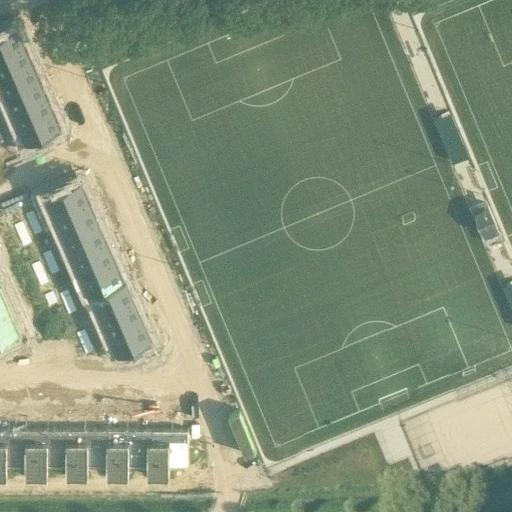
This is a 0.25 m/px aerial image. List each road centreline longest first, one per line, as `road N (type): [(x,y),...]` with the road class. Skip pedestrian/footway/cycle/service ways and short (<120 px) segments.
road 1 (residential): [(198,369),(103,151)]
road 2 (residential): [(0,378),(198,369)]
road 3 (residential): [(103,151),(37,0)]
road 4 (residential): [(232,511),(198,369)]
